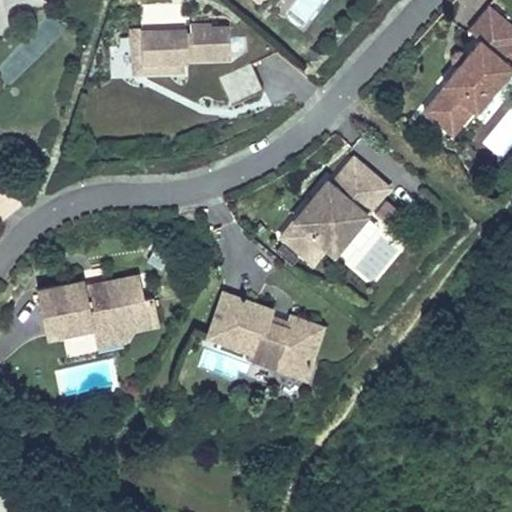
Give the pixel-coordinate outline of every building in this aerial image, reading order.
[(467,54),(456,67),(443,83),(445,85),(424,110),(454,134),(474,109),(476,110),(511,67),(511,23),(489,5),(469,30),(480,39),(467,54)] [(194,18),(194,25),(211,24),(210,17),(194,18)] [(142,47),(143,72),(183,70),(182,60),(231,57),(229,27),(211,28),(211,24),(194,25),(191,25),(191,34),(187,34),(186,28),(131,31),(132,47),(142,47)] [(134,72),(143,72),(142,47),(132,47),(134,72)] [(452,63),(456,67),(467,54),(462,51),(456,52),(452,57),(452,63)] [(232,105),(264,90),(252,63),(219,78),(232,105)] [(310,206),(307,204),(281,235),(312,261),(325,246),(334,253),(390,186),(354,156),(332,183),(327,179),(314,195),(317,197),(310,206)] [(314,195),(307,204),(310,206),(317,197),(314,195)] [(94,286),(93,281),(86,283),(84,277),(37,287),(47,337),(94,328),(96,338),(115,334),(126,341),(134,330),(160,325),(154,294),(144,296),(139,272),(107,278),(108,283),(94,286)] [(272,318),(273,314),(276,307),(222,288),(205,335),(249,351),(247,357),(307,378),(326,325),(290,312),(288,319),(286,324),(272,318)] [(288,319),(273,314),(272,318),(286,324),(288,319)] [(98,347),(126,341),(115,334),(96,338),(98,347)]
